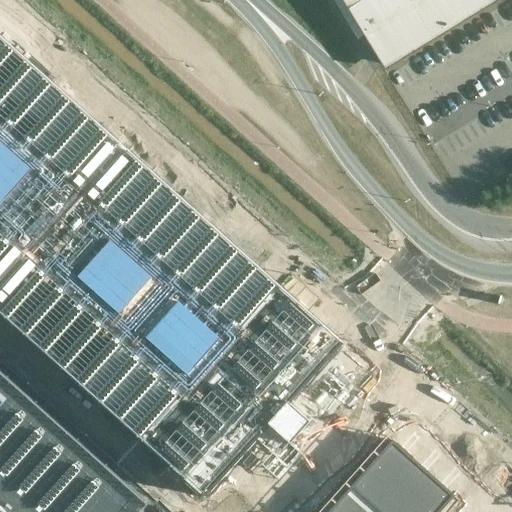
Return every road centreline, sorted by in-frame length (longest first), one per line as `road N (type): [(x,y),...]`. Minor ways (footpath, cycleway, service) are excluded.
road 1 (unknown): [(333,322),(1,0)]
road 2 (tertiary): [(242,0),(344,156),(409,229),(452,261),(511,275)]
road 3 (tertiary): [(511,227),(474,223),(450,209),(371,105),(249,0)]
road 4 (unknown): [(0,346),(103,437),(197,429),(274,379)]
road 5 (unknown): [(511,480),(333,322)]
